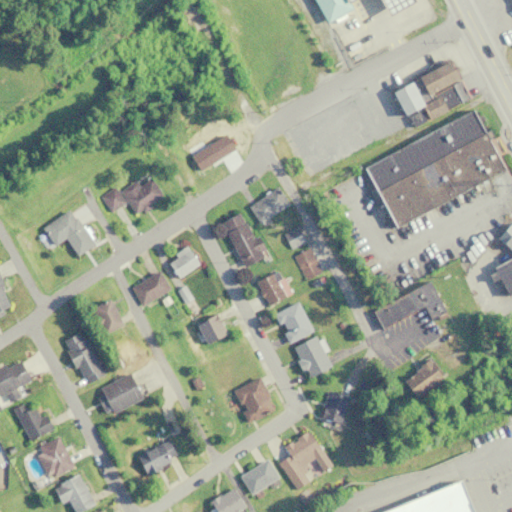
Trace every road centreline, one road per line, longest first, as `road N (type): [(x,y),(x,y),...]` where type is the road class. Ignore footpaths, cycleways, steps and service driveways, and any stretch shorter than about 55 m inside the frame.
road 1 (residential): [(29,329),(192,210),(262,150),(277,124),(468,18)]
road 2 (residential): [(381,354),(262,150)]
road 3 (residential): [(192,210),(299,415)]
road 4 (residential): [(110,272),(221,469)]
road 5 (residential): [(129,511),(29,329)]
road 6 (residential): [(153,511),(299,415)]
